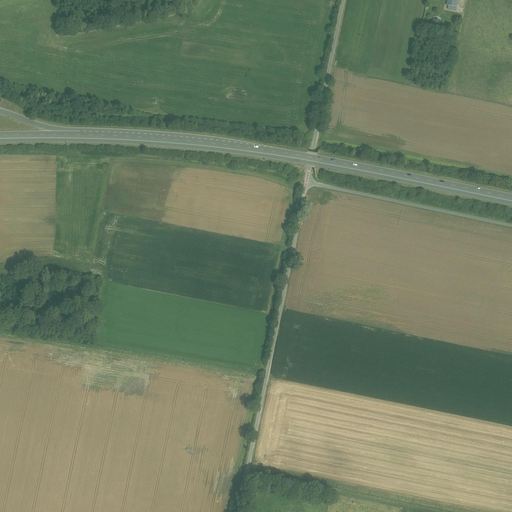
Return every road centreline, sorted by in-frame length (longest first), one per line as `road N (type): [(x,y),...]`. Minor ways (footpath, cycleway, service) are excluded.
road 1 (trunk): [(511,197),(205,142),(0,136)]
road 2 (unclassified): [(238,511),(307,184)]
road 3 (track): [(247,468),(453,511)]
road 4 (unclassified): [(307,184),(511,226)]
road 5 (unclassified): [(307,184),(344,0)]
